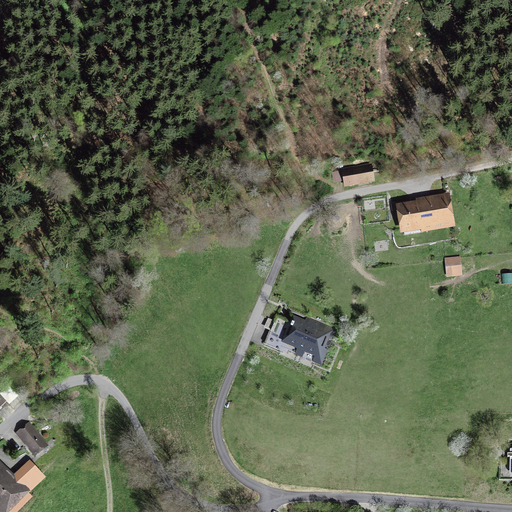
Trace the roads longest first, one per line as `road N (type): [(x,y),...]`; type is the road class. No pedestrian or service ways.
road 1 (unclassified): [(278,496),(230,468),(215,419),(292,225),(343,194),(485,166)]
road 2 (unclassified): [(0,431),(46,394),(92,379),(116,393),(163,478),(190,499),(251,510),(278,496)]
road 3 (unclassified): [(278,496),(511,509)]
road 4 (track): [(343,194),(298,158),(283,124),(253,30),(258,0)]
